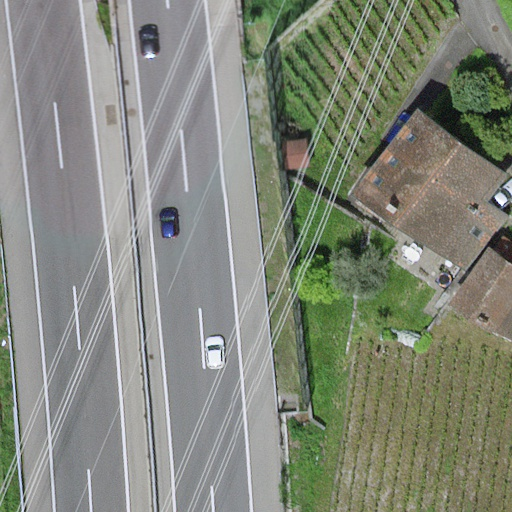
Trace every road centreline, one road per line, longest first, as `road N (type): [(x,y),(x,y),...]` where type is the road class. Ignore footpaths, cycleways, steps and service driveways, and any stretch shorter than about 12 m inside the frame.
road 1 (motorway): [(43,0),(93,511)]
road 2 (motorway): [(219,511),(173,0)]
